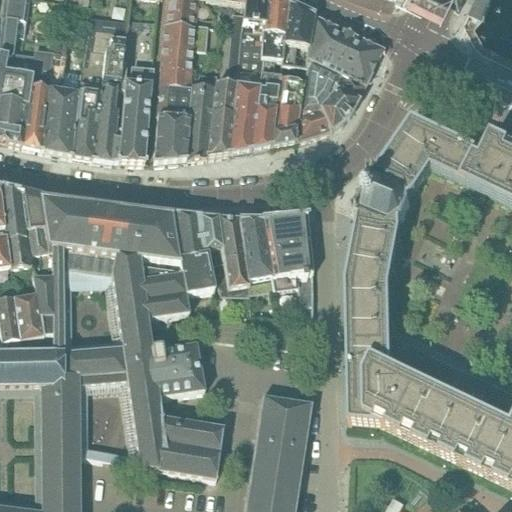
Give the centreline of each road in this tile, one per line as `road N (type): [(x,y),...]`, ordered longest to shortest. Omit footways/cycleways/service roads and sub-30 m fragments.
road 1 (residential): [(321,511),(318,183)]
road 2 (residential): [(318,183),(234,196),(145,194),(0,171)]
road 3 (residential): [(416,51),(374,142),(318,183)]
